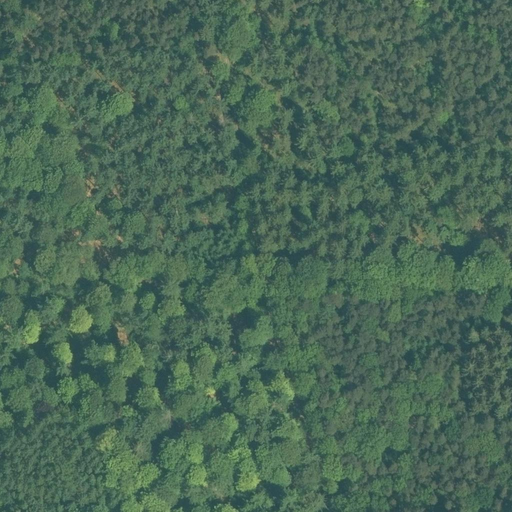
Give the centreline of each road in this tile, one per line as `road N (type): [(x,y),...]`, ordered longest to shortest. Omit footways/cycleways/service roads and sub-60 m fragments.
road 1 (track): [(332,511),(260,286),(215,0)]
road 2 (track): [(0,282),(511,290)]
